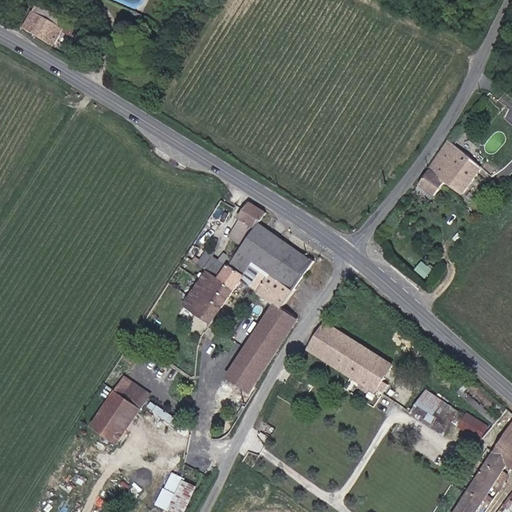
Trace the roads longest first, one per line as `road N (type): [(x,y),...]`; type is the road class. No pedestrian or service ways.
road 1 (primary): [(0,32),(350,253)]
road 2 (tertiary): [(350,253),(457,111),(511,1)]
road 3 (primary): [(350,253),(511,393)]
road 4 (unclassified): [(243,435),(350,253)]
road 5 (unknown): [(483,459),(399,414),(334,504)]
road 6 (residential): [(243,435),(344,511)]
